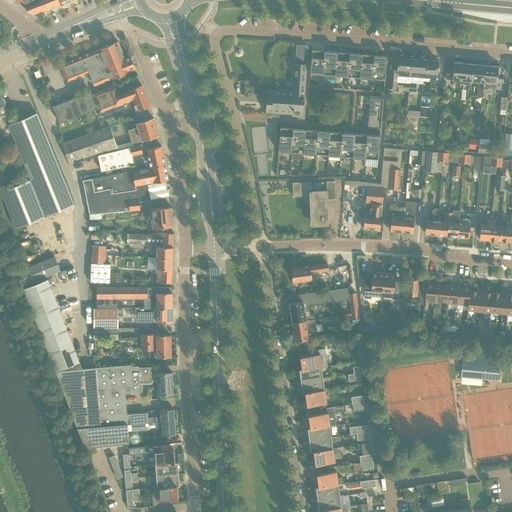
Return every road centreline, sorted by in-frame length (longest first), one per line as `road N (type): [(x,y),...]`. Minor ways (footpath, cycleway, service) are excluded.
road 1 (residential): [(300,511),(261,246)]
road 2 (tertiary): [(223,511),(215,247)]
road 3 (residential): [(184,249),(197,511)]
road 4 (residential): [(511,262),(420,247),(261,246)]
road 5 (residential): [(261,246),(219,33)]
road 6 (unclassified): [(219,33),(391,43)]
road 7 (tertiary): [(215,247),(192,100)]
road 8 (residential): [(162,109),(184,249)]
road 9 (residential): [(391,43),(511,54)]
